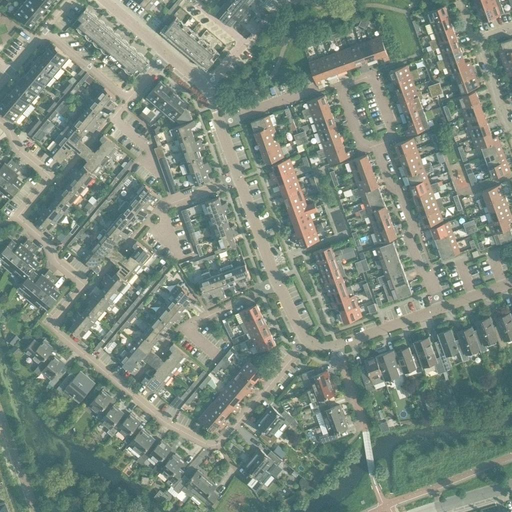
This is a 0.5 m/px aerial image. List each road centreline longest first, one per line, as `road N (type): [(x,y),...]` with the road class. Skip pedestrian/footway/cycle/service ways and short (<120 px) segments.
road 1 (residential): [(0,126),(50,177),(18,217),(84,286),(50,325),(161,420),(217,444),(308,341)]
road 2 (residential): [(439,308),(409,240),(401,194),(375,144)]
road 3 (residential): [(214,349),(186,323),(277,284)]
road 4 (residential): [(146,221),(164,231),(162,205),(240,178)]
road 5 (residential): [(373,71),(336,85),(360,149),(375,144)]
